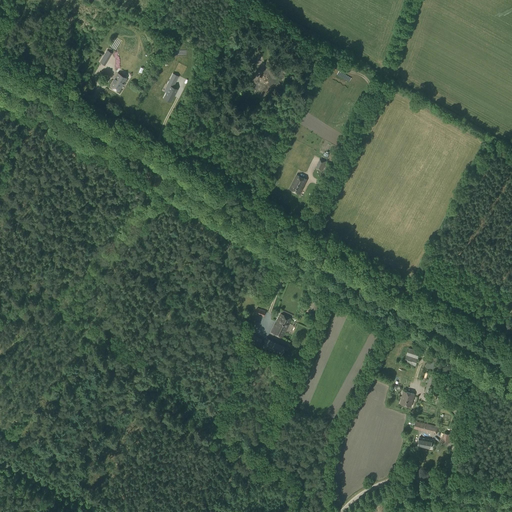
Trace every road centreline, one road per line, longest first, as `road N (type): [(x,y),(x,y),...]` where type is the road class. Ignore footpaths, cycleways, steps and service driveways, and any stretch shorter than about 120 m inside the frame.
road 1 (track): [(72,123),(511,371)]
road 2 (unclassified): [(340,511),(362,491),(400,478),(511,491)]
